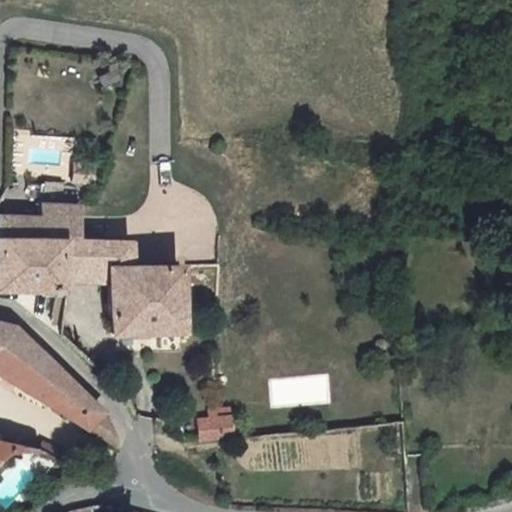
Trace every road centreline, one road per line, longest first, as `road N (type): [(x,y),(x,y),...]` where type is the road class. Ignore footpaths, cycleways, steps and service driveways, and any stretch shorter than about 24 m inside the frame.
road 1 (track): [(0,45),(6,35),(28,31),(141,45),(153,54),(166,248)]
road 2 (residential): [(138,484),(115,399),(25,315),(0,307)]
